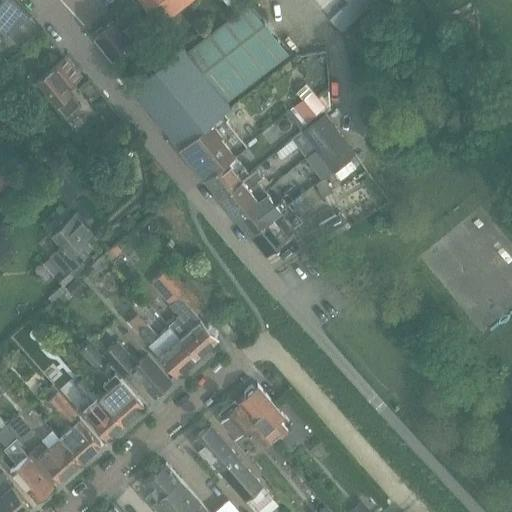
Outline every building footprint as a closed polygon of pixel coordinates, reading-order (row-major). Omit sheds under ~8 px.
[(0,0),(0,26),(7,32),(29,14),(14,0),(0,0)] [(187,0),(139,0),(158,23),(187,0)] [(330,18),(340,29),(372,0),(347,0),(349,1),(330,18)] [(130,85),(179,145),(230,105),(226,99),(288,51),(248,2),(204,36),(187,50),(182,44),(159,62),(160,62),(130,85)] [(141,75),(158,61),(144,43),(146,42),(139,33),(140,33),(123,11),(102,27),(101,25),(93,32),(112,56),(120,50),(135,69),(136,68),(141,75)] [(45,70),(46,71),(37,78),(56,103),(65,114),(79,103),(66,87),(82,74),(65,54),(45,70)] [(312,92),(301,101),(314,117),(325,108),(312,92)] [(179,145),(201,172),(239,142),(242,146),(246,143),(225,118),(239,107),(235,101),(230,105),(179,145)] [(286,113),(300,129),(302,128),(304,126),(290,109),(286,113)] [(325,113),(305,128),(304,126),(302,128),(312,141),(333,124),(325,113)] [(277,121),(277,127),(280,130),(285,131),(289,127),(289,122),(286,118),(281,118),(277,121)] [(333,124),(312,141),(322,155),(344,138),(333,124)] [(116,125),(101,139),(109,147),(124,133),(116,125)] [(302,129),(292,137),(297,143),(307,135),(302,129)] [(333,169),(355,152),(344,138),(322,155),(333,169)] [(201,172),(219,194),(247,172),(233,154),(242,146),(239,142),(201,172)] [(53,159),(44,166),(50,174),(59,166),(53,159)] [(67,165),(49,180),(67,200),(84,185),(67,165)] [(219,194),(234,213),(263,190),(254,180),(262,174),(256,165),(247,172),(219,194)] [(316,183),(322,195),(332,191),(325,177),(316,183)] [(234,213),(250,233),(279,210),(287,204),(282,198),(276,202),(266,189),(263,191),(263,190),(234,213)] [(62,270),(55,276),(62,284),(78,270),(76,269),(82,264),(72,251),(80,245),(83,249),(91,242),(86,237),(94,229),(77,209),(52,231),(62,243),(63,244),(49,256),(62,270)] [(250,233),(266,253),(295,230),(279,210),(250,233)] [(326,234),(347,221),(341,211),(320,224),(326,234)] [(129,214),(120,221),(127,230),(136,223),(129,214)] [(116,242),(104,252),(110,259),(122,249),(116,242)] [(169,265),(151,281),(170,303),(180,294),(175,289),(183,281),(169,265)] [(78,275),(67,286),(76,296),(88,286),(78,275)] [(177,318),(169,325),(180,337),(197,357),(218,339),(221,336),(202,315),(200,317),(196,312),(204,304),(183,281),(175,289),(180,294),(170,303),(179,313),(176,316),(177,318)] [(176,376),(197,357),(180,337),(169,325),(157,336),(138,313),(128,322),(137,332),(176,376)] [(88,336),(76,346),(97,368),(106,359),(108,358),(102,352),(103,351),(88,336)] [(131,370),(133,372),(154,395),(171,380),(148,353),(144,356),(147,359),(142,364),(117,338),(103,351),(102,352),(108,358),(106,359),(123,377),(131,370)] [(124,422),(143,405),(115,372),(103,383),(108,388),(98,396),(124,422)] [(106,438),(124,422),(98,396),(82,377),(73,385),(84,397),(88,394),(94,401),(82,411),(106,438)] [(244,394),(238,400),(272,440),(286,429),(278,419),(283,415),(257,383),(255,385),(250,383),(243,390),(244,394)] [(47,400),(67,422),(78,412),(58,390),(47,400)] [(229,402),(218,412),(220,414),(219,415),(237,437),(248,427),(264,447),(266,445),(282,464),(288,458),(272,440),(238,400),(232,405),(229,402)] [(16,413),(5,423),(21,442),(33,431),(16,413)] [(79,461),(100,443),(79,419),(58,437),(79,461)] [(18,445),(21,442),(5,423),(0,427),(0,441),(4,447),(2,449),(16,463),(9,470),(36,499),(53,484),(18,445)] [(255,511),(273,497),(210,423),(193,438),(255,511)] [(59,478),(79,461),(58,437),(49,446),(43,440),(33,449),(59,478)] [(289,460),(279,469),(287,478),(297,469),(289,460)] [(208,511),(165,461),(142,480),(152,491),(143,499),(152,510),(155,507),(160,511),(208,511)] [(0,479),(0,491),(1,492),(0,493),(0,511),(21,511),(30,505),(5,475),(0,479)] [(372,511),(364,502),(351,511),(372,511)]
